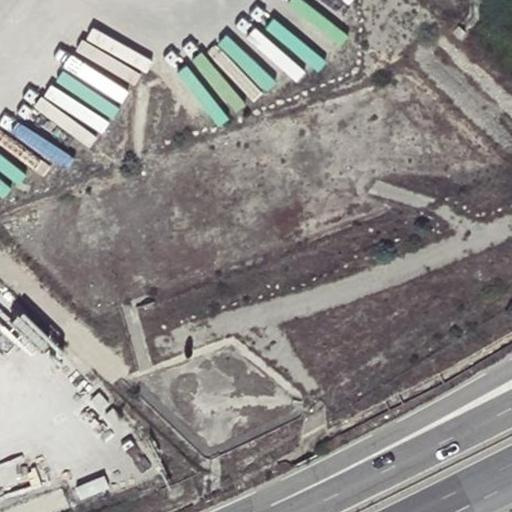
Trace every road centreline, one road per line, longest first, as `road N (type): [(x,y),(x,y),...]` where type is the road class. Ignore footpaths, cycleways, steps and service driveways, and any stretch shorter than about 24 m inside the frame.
road 1 (trunk): [(511,368),(240,511)]
road 2 (trunk): [(511,412),(298,511)]
